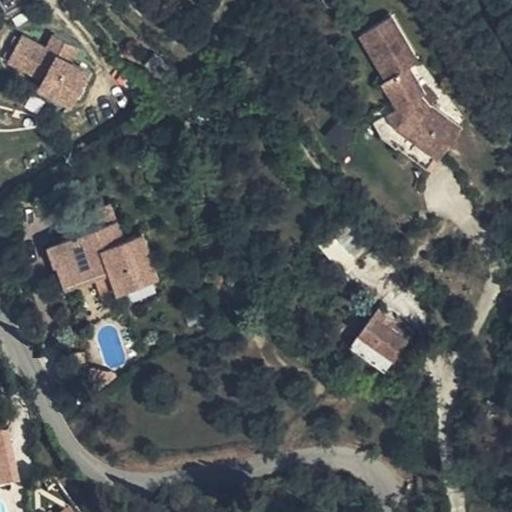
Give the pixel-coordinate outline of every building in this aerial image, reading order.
[(377,88),(373,88),(386,116),(407,161),(435,132),(420,118),(411,107),(416,104),(405,78),(414,75),(393,25),(358,38),(377,88)] [(48,49),(24,36),(11,61),(46,80),(43,86),(76,104),(92,73),(73,62),(80,49),(55,36),(48,49)] [(250,99),(273,91),(256,53),(239,61),(250,99)] [(198,120),(213,121),(211,90),(202,90),(198,120)] [(421,102),(416,104),(411,107),(420,118),(427,111),(421,102)] [(407,161),(386,116),(358,128),(365,145),(395,174),(407,161)] [(212,137),(213,121),(198,120),(197,137),(212,137)] [(410,167),(417,173),(447,143),(435,132),(407,161),(410,167)] [(407,184),(417,173),(410,167),(407,161),(395,174),(407,184)] [(330,195),(336,205),(344,199),(338,190),(330,195)] [(344,199),(336,205),(342,214),(350,209),(344,199)] [(113,202),(93,209),(99,225),(119,218),(113,202)] [(379,245),(352,212),(320,239),(349,269),(379,245)] [(119,218),(99,225),(53,241),(60,262),(62,261),(74,257),(83,281),(115,270),(122,290),(159,276),(161,275),(144,231),(126,237),(119,218)] [(74,257),(62,261),(71,285),(83,281),(74,257)] [(382,304),(356,340),(389,365),(415,329),(382,304)] [(78,360),(88,360),(87,349),(78,349),(78,360)] [(0,473),(9,471),(5,458),(0,458),(0,473)] [(0,492),(13,489),(9,471),(0,473),(0,492)] [(232,511),(238,511),(252,509),(249,492),(230,497),(232,511)]
